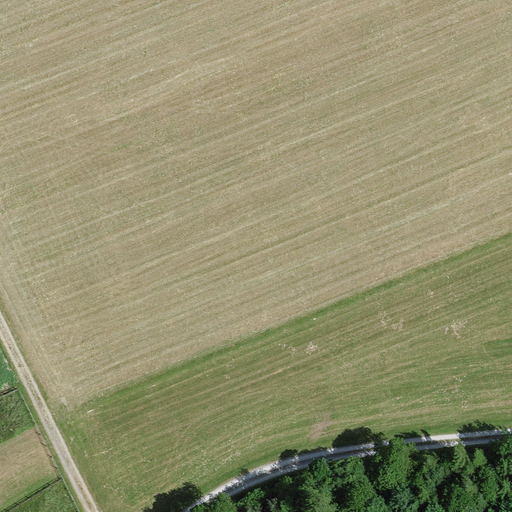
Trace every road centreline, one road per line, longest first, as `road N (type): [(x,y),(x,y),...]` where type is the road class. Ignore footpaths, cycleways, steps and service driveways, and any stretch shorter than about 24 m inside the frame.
road 1 (track): [(203,511),(292,467),(511,436)]
road 2 (track): [(0,313),(97,511)]
